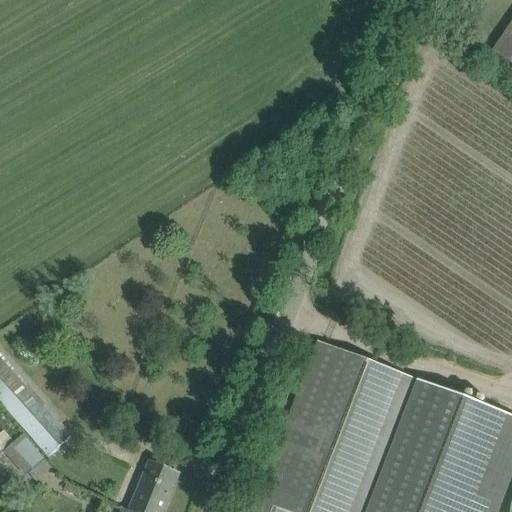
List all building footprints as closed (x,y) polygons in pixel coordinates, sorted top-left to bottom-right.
[(511,25),(494,52),(510,63),(511,64),(511,25)] [(497,511),(511,475),(511,414),(420,381),(346,353),(338,350),(320,343),(254,511),(497,511)] [(70,439),(0,359),(0,398),(51,456),(70,439)] [(45,459),(23,434),(13,443),(4,432),(0,435),(0,446),(26,475),(45,459)] [(150,461),(129,510),(129,511),(164,511),(180,474),(150,461)] [(67,482),(63,490),(79,498),(83,490),(67,482)]
